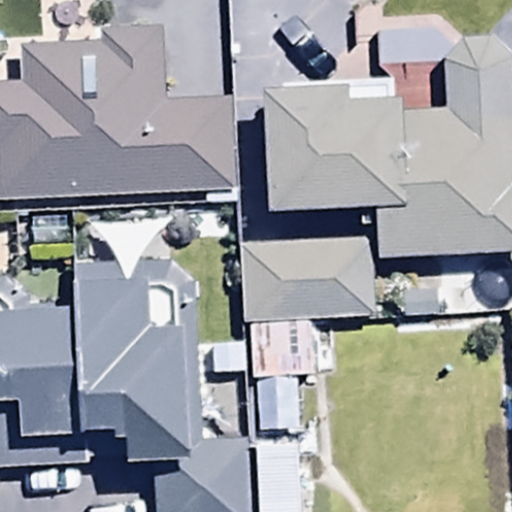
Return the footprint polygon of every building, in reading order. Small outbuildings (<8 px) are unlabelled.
[(0,201),(233,189),(228,95),(160,99),(156,21),(97,25),(98,42),(17,46),(18,78),(0,78),(0,201)] [(373,200),(375,253),(511,247),(511,166),(510,167),(505,32),(433,35),(436,106),(394,108),(393,77),(255,82),(261,204),(373,200)] [(367,239),(234,240),(236,324),(246,324),(247,380),(307,379),(306,319),(368,318),(367,239)] [(0,464),(144,456),(147,511),(248,511),(244,441),(200,443),(193,314),(144,317),(141,260),(66,265),(68,298),(0,302),(0,464)] [(251,441),(253,511),(298,511),(297,440),(251,441)]
